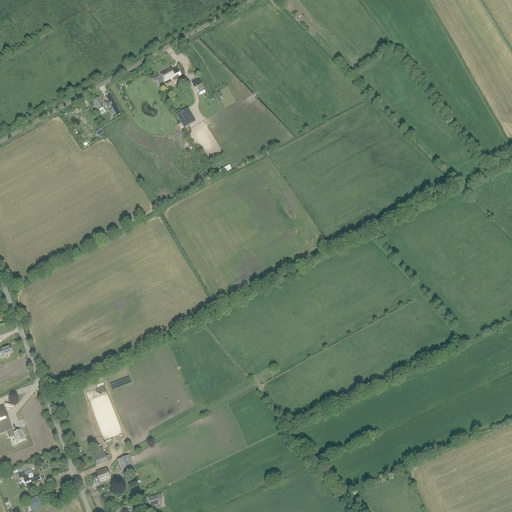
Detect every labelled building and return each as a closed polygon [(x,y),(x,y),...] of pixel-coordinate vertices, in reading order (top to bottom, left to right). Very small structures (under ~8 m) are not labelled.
[(165,84),(181,76),(177,67),(172,70),(169,66),(158,72),(165,84)] [(195,88),(202,84),(198,77),(191,82),(195,88)] [(105,112),(103,108),(105,107),(108,105),(107,103),(105,104),(103,100),(101,101),(99,97),(93,101),(94,102),(89,105),(91,107),(94,106),(97,112),(100,110),(102,114),(105,112)] [(110,103),(117,116),(121,114),(113,101),(110,103)] [(178,116),(184,128),(193,124),(188,116),(191,114),(189,110),(178,116)] [(187,151),(192,147),(187,140),(182,144),(187,151)] [(3,356),(13,353),(10,346),(1,349),(3,356)] [(18,443),(25,440),(21,430),(14,433),(3,406),(0,407),(0,434),(6,432),(9,438),(15,436),(18,443)] [(105,456),(102,447),(92,451),(97,466),(107,462),(107,460),(105,456)] [(124,475),(135,471),(129,455),(118,460),(124,475)] [(98,484),(111,479),(106,467),(96,471),(97,474),(91,476),(94,484),(97,483),(98,484)] [(0,474),(0,481),(13,477),(11,471),(0,474)] [(28,475),(26,476),(24,472),(18,475),(20,479),(22,482),(24,481),(26,486),(33,483),(41,479),(38,474),(33,476),(32,473),(28,475)] [(110,482),(114,492),(123,488),(119,479),(110,482)] [(26,495),(24,496),(26,501),(34,498),(31,492),(26,495)] [(164,500),(162,494),(148,498),(150,507),(159,504),(158,502),(164,500)] [(43,506),(40,500),(38,496),(27,501),(29,505),(32,511),(43,506)]
